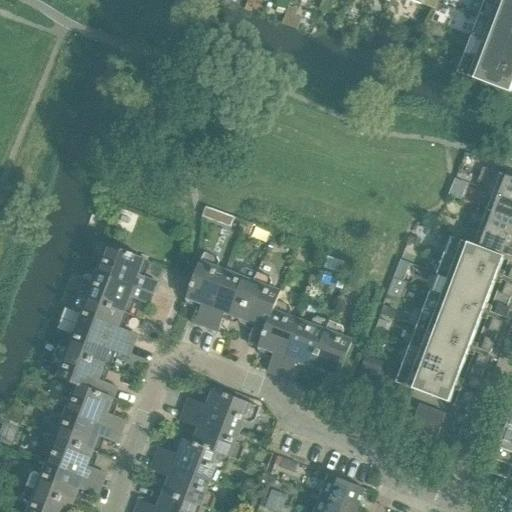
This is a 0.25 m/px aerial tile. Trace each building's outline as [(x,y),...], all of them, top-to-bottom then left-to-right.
[(438,0),(408,0),(435,10),(438,0)] [(511,94),(511,92),(511,0),(485,0),(458,74),(511,94)] [(440,5),(436,14),(444,17),(448,8),(440,5)] [(511,200),(511,178),(501,175),(494,194),(511,200)] [(511,219),(511,200),(494,194),(487,210),(511,219)] [(511,241),(511,219),(487,210),(480,230),(511,241)] [(511,257),(511,241),(480,230),(474,245),(474,246),(473,247),(499,257),(498,258),(504,260),(510,263),(511,257)] [(450,404),(496,283),(504,260),(498,258),(499,257),(473,247),(474,246),(451,238),(396,384),(450,404)] [(141,271),(145,260),(98,243),(93,255),(96,260),(101,262),(98,273),(153,293),(157,282),(139,276),(137,277),(135,273),(141,271)] [(207,328),(228,273),(217,269),(219,263),(217,258),(204,253),(187,300),(197,304),(203,301),(205,305),(202,306),(195,323),(207,328)] [(240,320),(257,273),(245,268),(241,271),(238,277),(228,273),(207,328),(218,332),(225,315),(223,312),(227,310),(230,316),(240,320)] [(153,293),(98,273),(93,284),(87,282),(83,284),(78,296),(125,313),(129,303),(126,298),(130,296),(131,298),(148,305),(153,293)] [(259,347),(277,301),(278,302),(281,292),(270,288),(272,282),(270,278),(257,273),(240,320),(250,324),(256,321),(257,325),(255,326),(248,343),(259,347)] [(121,324),(125,313),(78,296),(73,308),(75,313),(82,315),(77,326),(132,347),(137,335),(120,329),(117,330),(115,326),(121,324)] [(279,376),(300,321),(289,317),(291,311),(289,306),(278,302),(277,301),(259,347),(259,348),(269,352),(275,350),(277,354),(274,355),(267,372),(279,376)] [(312,368),(330,322),(317,317),(313,319),(311,325),(300,321),(279,376),(290,381),(296,363),(295,361),(299,359),(302,365),(312,368)] [(332,396),(339,378),(346,359),(353,341),(342,337),(344,331),(342,326),(330,322),(312,368),(322,372),(328,370),(330,374),(327,375),(320,392),(332,396)] [(132,347),(77,326),(73,336),(67,334),(63,336),(58,349),(105,366),(109,356),(106,350),(110,348),(111,351),(128,358),(132,347)] [(101,376),(105,366),(58,349),(53,361),(56,365),(62,367),(57,379),(67,382),(113,400),(114,399),(113,399),(117,388),(100,381),(97,383),(95,379),(101,376)] [(349,381),(356,362),(346,359),(339,378),(349,381)] [(110,410),(113,400),(67,382),(62,394),(64,399),(70,401),(66,412),(121,433),(126,421),(108,415),(106,416),(104,412),(110,410)] [(255,421),(260,408),(213,391),(209,402),(211,407),(207,409),(207,406),(189,400),(185,411),(240,432),(244,421),(250,423),(255,421)] [(435,442),(446,414),(420,405),(409,432),(435,442)] [(236,443),(240,432),(185,411),(181,422),(198,429),(201,427),(202,431),(197,434),(193,444),(184,440),(183,441),(230,459),(239,462),(244,450),(242,445),(236,443)] [(511,459),(511,411),(496,454),(511,459)] [(117,444),(121,433),(66,412),(62,423),(56,420),(51,423),(47,435),(93,452),(97,442),(95,436),(99,435),(100,437),(117,444)] [(90,463),(93,452),(47,435),(42,447),(44,451),(50,454),(46,464),(101,485),(106,474),(88,467),(86,469),(84,465),(90,463)] [(226,470),(230,459),(183,441),(179,451),(182,456),(178,458),(177,455),(160,449),(156,460),(211,481),(215,470),(221,472),(226,470)] [(295,474),(299,465),(284,459),(280,468),(295,474)] [(207,492),(211,481),(156,460),(151,471),(169,478),(171,477),(173,480),(167,483),(163,493),(210,511),(215,499),(213,494),(207,492)] [(75,489),(79,487),(80,490),(97,496),(101,485),(46,464),(42,475),(36,473),(31,475),(27,487),(74,505),(77,495),(75,489)] [(357,510),(365,490),(329,476),(321,497),(357,510)] [(71,511),(74,505),(27,487),(22,499),(24,504),(30,506),(28,511),(71,511)] [(273,511),(280,511),(287,497),(272,491),(265,509),(273,511)] [(209,511),(210,511),(163,493),(159,504),(160,510),(156,511),(157,508),(140,502),(135,511),(209,511)] [(356,511),(357,510),(321,497),(315,511),(356,511)]
